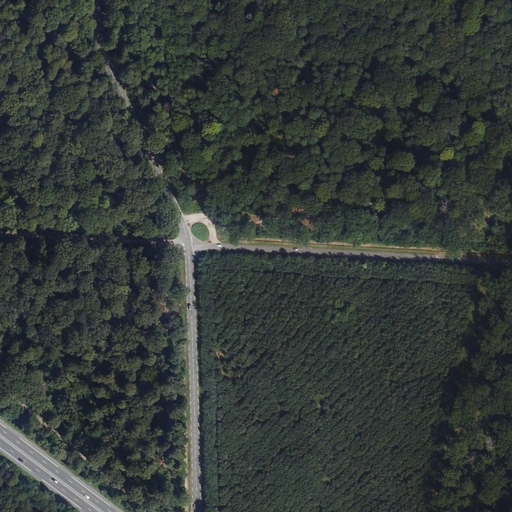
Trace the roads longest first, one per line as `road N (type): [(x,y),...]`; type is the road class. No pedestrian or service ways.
road 1 (unknown): [(0,2),(511,98)]
road 2 (unclassified): [(511,264),(188,246)]
road 3 (unknown): [(436,511),(511,217)]
road 4 (tertiary): [(188,246),(195,511)]
road 5 (tertiary): [(96,0),(100,46),(188,246)]
road 6 (unknown): [(369,0),(379,72),(371,254)]
road 7 (unknown): [(180,218),(208,185),(236,41),(263,0)]
road 8 (unknown): [(94,10),(0,217)]
road 9 (track): [(151,511),(0,384)]
road 10 (track): [(188,246),(0,232)]
road 11 (motorway): [(112,511),(0,427)]
